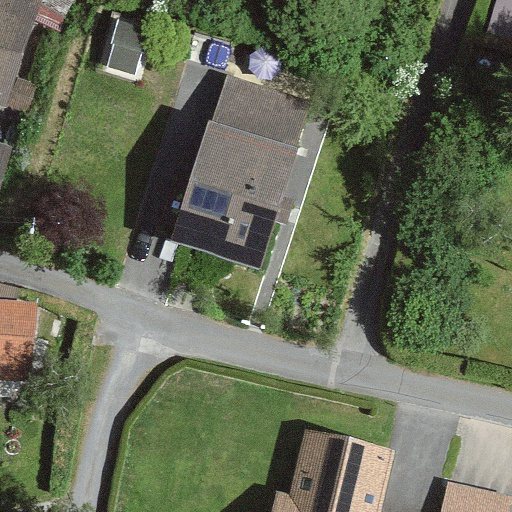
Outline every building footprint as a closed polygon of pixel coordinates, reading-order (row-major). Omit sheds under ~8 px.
[(33,8),(0,0),(0,112),(4,114),(33,8)] [(315,107),(227,79),(171,252),(260,281),(315,107)] [(0,192),(9,153),(0,151),(0,192)] [(33,309),(0,306),(0,393),(25,395),(33,309)] [(293,509),(264,503),(262,511),(383,511),(394,458),(307,441),(293,509)] [(511,511),(511,509),(511,500),(444,486),(438,511),(511,511)]
